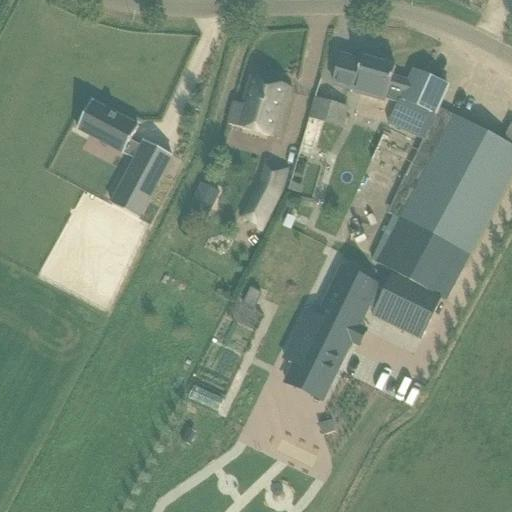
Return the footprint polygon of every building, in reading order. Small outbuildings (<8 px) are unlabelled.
[(342,56),(333,85),(355,91),(386,100),(397,104),(388,125),(424,141),(377,242),(367,264),(393,277),(441,299),(447,301),(471,257),(469,256),(511,175),(511,147),(452,117),(453,115),(439,108),(448,87),(412,71),(408,81),(392,77),(395,68),(363,59),(362,62),(342,56)] [(250,76),(242,106),(249,108),(243,130),(269,137),(278,140),(278,137),(292,89),(250,76)] [(315,98),(309,119),(333,126),(339,105),(315,98)] [(172,156),(145,142),(142,147),(131,142),(138,127),(92,103),(77,130),(135,160),(111,205),(138,220),(172,156)] [(208,217),(220,193),(201,184),(189,208),(208,217)] [(261,184),(241,221),(244,223),(248,222),(257,227),(258,230),(261,232),(282,193),(261,184)] [(207,245),(184,289),(217,305),(240,261),(207,245)] [(309,312),(285,361),(295,365),(294,367),(330,385),(368,308),(377,313),(386,293),(377,288),(379,285),(343,268),(319,317),(309,312)] [(377,313),(374,319),(404,333),(421,340),(441,299),(393,277),(386,293),(377,313)]
